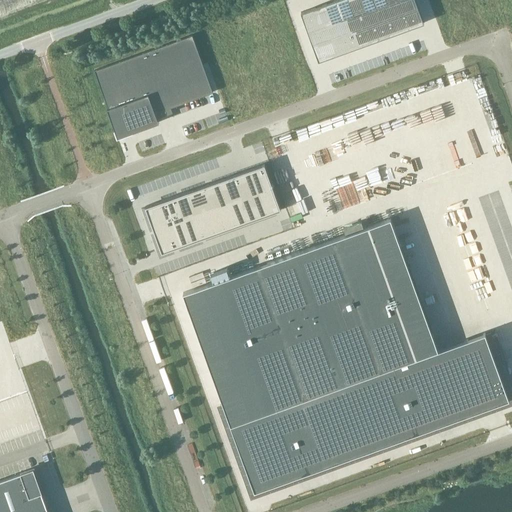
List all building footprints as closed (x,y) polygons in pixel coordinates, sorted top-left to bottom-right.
[(417,0),(336,0),(301,13),(320,62),(426,23),(417,0)] [(230,22),(201,32),(226,100),(254,90),(230,22)] [(192,35),(94,70),(108,108),(107,108),(117,137),(159,122),(156,113),(213,92),(192,35)] [(261,166),(247,171),(255,193),(256,193),(269,188),(261,166)] [(247,171),(233,176),(241,198),(246,196),(255,193),(247,171)] [(233,176),(218,182),(226,204),(236,200),(241,198),(233,176)] [(218,182),(204,187),(212,209),(216,207),(226,204),(218,182)] [(204,187),(190,192),(198,214),(207,211),(212,209),(204,187)] [(269,188),(256,193),(264,215),(277,210),(269,188)] [(190,192),(176,197),(184,219),(197,215),(198,214),(190,192)] [(255,193),(246,196),(254,218),(264,215),(256,193),(255,193)] [(241,198),(236,200),(244,222),(254,218),(246,196),(241,198)] [(176,197),(162,202),(170,224),(183,220),(184,219),(176,197)] [(236,200),(226,204),(234,226),(244,222),(236,200)] [(162,202),(148,207),(156,229),(169,225),(170,224),(162,202)] [(226,204),(216,207),(225,230),(234,227),(234,226),(226,204)] [(212,209),(207,211),(215,234),(225,230),(216,207),(212,209)] [(198,214),(197,215),(205,238),(215,234),(207,211),(198,214)] [(184,219),(183,220),(191,243),(205,238),(197,215),(184,219)] [(170,224),(169,225),(178,249),(192,244),(191,243),(183,220),(170,224)] [(390,222),(185,298),(254,491),(506,399),(483,334),(437,350),(390,222)] [(169,225),(156,229),(165,253),(178,249),(169,225)] [(212,278),(229,272),(227,267),(210,273),(212,278)] [(20,472),(0,479),(0,511),(48,511),(41,492),(42,492),(33,467),(20,472)]
